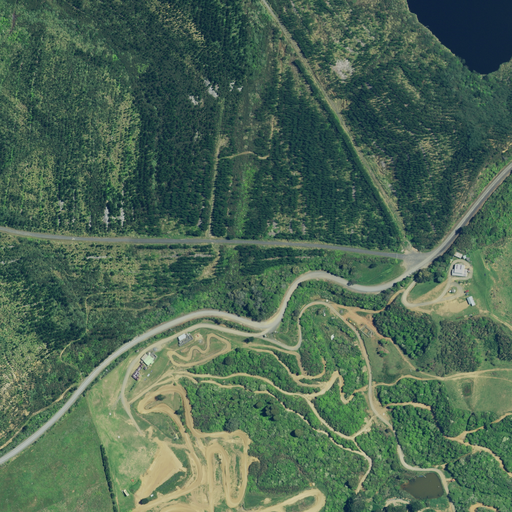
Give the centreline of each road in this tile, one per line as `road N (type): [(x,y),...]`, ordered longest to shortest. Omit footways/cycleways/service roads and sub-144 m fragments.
road 1 (unclassified): [(0,461),(55,418),(108,360),(189,316),(223,313),(262,325),(277,318),(305,276),(367,290),(399,279),(440,248),(511,164)]
road 2 (track): [(0,230),(80,241),(370,250),(420,264)]
